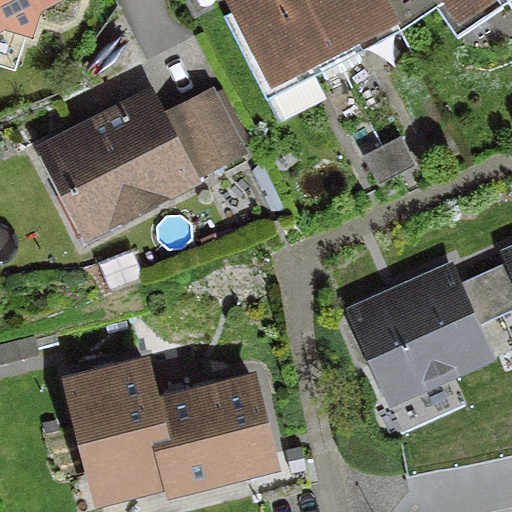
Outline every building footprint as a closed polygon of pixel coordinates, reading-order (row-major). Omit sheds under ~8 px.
[(37,0),(0,0),(0,24),(24,33),(34,2),(37,0)] [(223,0),(264,81),(303,61),(310,76),(317,73),(321,81),(338,71),(301,0),(223,0)] [(379,0),(301,0),(338,71),(355,63),(351,55),(358,52),(350,37),(389,17),(379,0)] [(511,0),(379,0),(389,17),(413,0),(440,0),(452,17),(477,0),(492,0),(497,7),(503,3),(508,10),(511,7),(511,0)] [(202,96),(167,114),(196,172),(232,154),(202,96)] [(144,100),(44,151),(84,230),(184,179),(144,100)] [(394,139),(377,148),(391,174),(408,165),(394,139)] [(391,174),(377,148),(361,157),(374,183),(391,174)] [(385,395),(481,352),(447,274),(351,317),(385,395)] [(90,511),(168,496),(152,417),(146,382),(68,397),(90,511)] [(266,477),(251,398),(152,417),(168,496),(266,477)]
